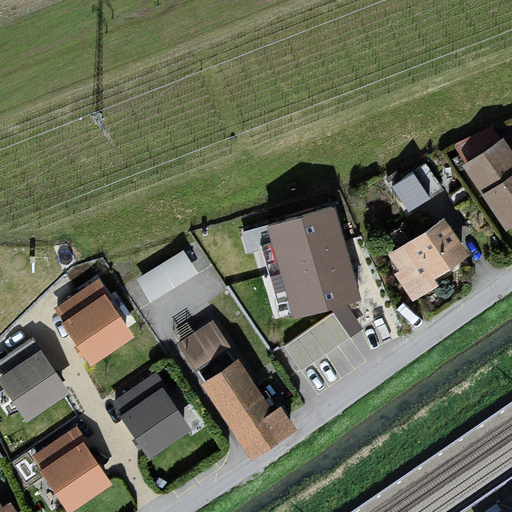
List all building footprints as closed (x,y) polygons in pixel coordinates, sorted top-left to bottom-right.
[(511,151),(502,138),(461,167),(507,231),(511,227),(511,151)] [(391,177),(406,203),(440,185),(425,158),(391,177)] [(334,208),(267,227),(293,317),(360,298),(334,208)] [(443,217),(388,254),(415,301),(434,290),(439,275),(470,256),(443,217)] [(149,295),(198,268),(184,243),(135,270),(149,295)] [(56,308),(91,363),(134,336),(99,281),(56,308)] [(210,324),(178,346),(251,451),(291,423),(276,401),(268,407),(210,324)] [(34,340),(0,361),(0,377),(27,419),(68,392),(34,340)] [(156,374),(114,401),(149,455),(191,429),(156,374)] [(75,428),(31,457),(67,511),(110,482),(75,428)]
